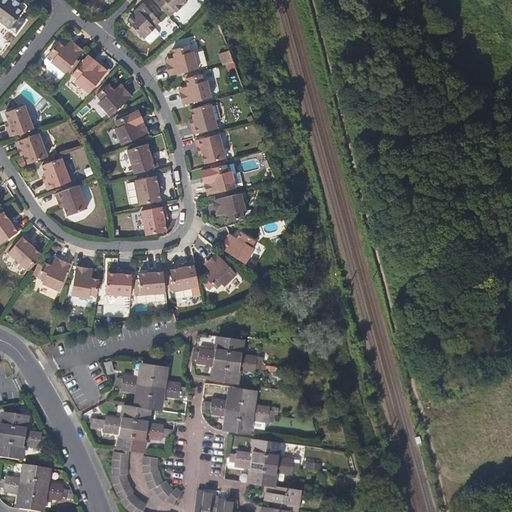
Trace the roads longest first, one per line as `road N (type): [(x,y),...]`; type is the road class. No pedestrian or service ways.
road 1 (track): [(312,0),(447,511)]
road 2 (residential): [(99,33),(137,67),(164,108),(187,194),(182,230),(152,245),(75,241),(40,217),(0,155)]
road 3 (unclassified): [(101,511),(24,357)]
